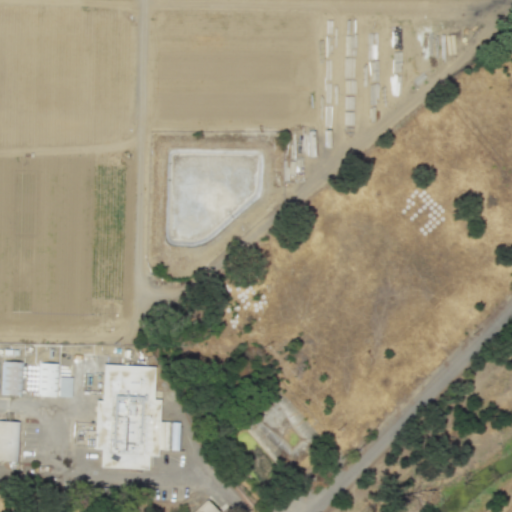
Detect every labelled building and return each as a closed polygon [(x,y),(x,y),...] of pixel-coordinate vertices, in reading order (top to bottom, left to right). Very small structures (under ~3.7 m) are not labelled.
[(21,361),(1,361),(0,394),(20,394),(21,361)] [(58,363),(38,362),(37,395),(69,396),(70,376),(57,376),(58,363)] [(105,365),(156,368),(153,397),(160,397),(160,457),(147,454),(147,465),(102,465),(100,451),(92,448),(96,400),(102,400),(105,365)] [(0,422),(19,422),(19,460),(0,460),(0,422)] [(216,511),(205,499),(190,511),(216,511)]
